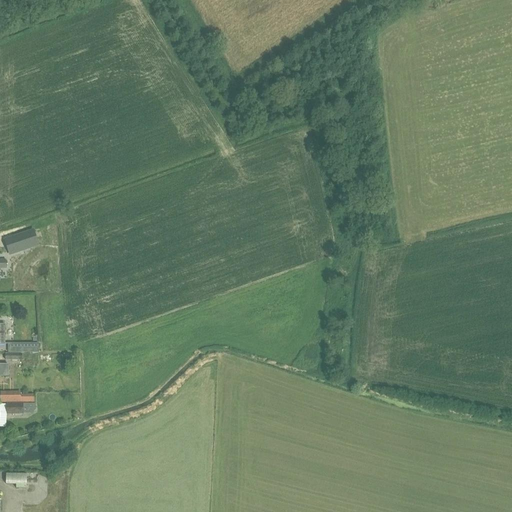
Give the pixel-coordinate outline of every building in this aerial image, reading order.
[(21,251),(39,245),(33,230),(16,236),(21,251)] [(24,343),(8,343),(8,353),(22,353),(25,353),(24,343)] [(0,376),(9,376),(9,365),(0,364),(0,376)] [(21,392),(9,392),(9,403),(28,403),(28,395),(21,395),(21,392)] [(24,403),(7,404),(7,412),(7,415),(24,415),(24,413),(28,413),(28,406),(31,406),(31,408),(36,408),(36,403),(24,404),(24,403)] [(27,474),(7,474),(7,484),(17,484),(17,488),(27,488),(27,474)]
